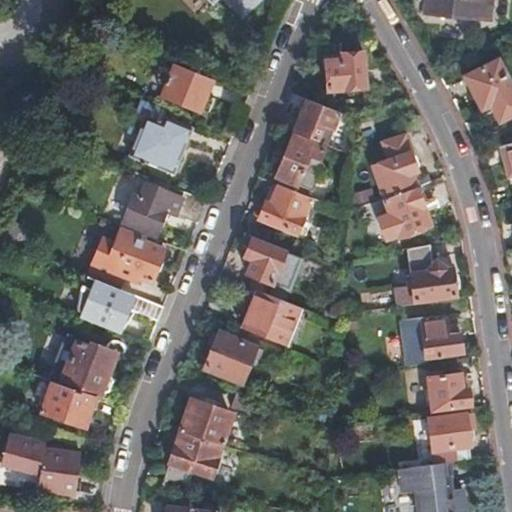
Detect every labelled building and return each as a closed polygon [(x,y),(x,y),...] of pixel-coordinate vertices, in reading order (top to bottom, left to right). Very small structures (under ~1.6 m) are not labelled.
[(228,0),(243,16),(259,0),(228,0)] [(428,0),(428,9),(491,15),(491,0),(428,0)] [(341,58),(325,59),(328,90),(369,87),(366,51),(341,53),(341,58)] [(511,94),(496,61),(463,76),(479,110),(489,105),(498,122),(511,114),(511,94)] [(205,95),(212,79),(173,63),(160,96),(199,113),(203,104),(211,107),(215,99),(205,95)] [(148,110),(151,102),(143,98),(137,115),(145,118),(146,115),(148,110)] [(295,131),(326,143),(338,111),(308,98),(295,131)] [(168,118),(171,110),(151,102),(148,110),(168,118)] [(148,110),(146,115),(165,123),(168,118),(148,110)] [(0,112),(0,195),(28,124),(0,112)] [(146,115),(145,118),(129,155),(175,174),(193,129),(168,118),(165,123),(146,115)] [(291,136),(276,174),(297,183),(307,157),(318,162),(323,149),(291,136)] [(381,198),(416,186),(412,173),(415,172),(407,152),(402,137),(363,151),(381,198)] [(511,141),(498,145),(504,167),(511,166),(511,168),(511,141)] [(415,155),(407,152),(415,172),(419,164),(415,155)] [(197,222),(206,201),(169,185),(167,192),(146,183),(139,199),(132,196),(122,219),(155,234),(165,209),(197,222)] [(296,233),(311,197),(278,183),(269,203),(265,201),(258,217),(296,233)] [(418,192),(416,186),(381,198),(397,240),(435,227),(430,214),(425,215),(419,217),(416,207),(422,206),(425,200),(421,191),(418,192)] [(425,215),(422,206),(416,207),(419,217),(425,215)] [(132,230),(120,224),(114,240),(102,236),(92,260),(117,269),(115,274),(122,277),(132,281),(135,274),(141,276),(153,281),(166,252),(139,240),(141,233),(132,230)] [(252,236),(245,254),(253,257),(249,266),(247,271),(288,289),(302,257),(252,236)] [(395,306),(410,304),(410,300),(454,295),(453,288),(457,285),(456,276),(451,274),(450,268),(444,269),(432,259),(425,268),(422,249),(402,252),(406,287),(392,288),(395,306)] [(253,257),(245,254),(240,263),(249,266),(253,257)] [(117,269),(92,260),(87,274),(93,276),(97,277),(100,279),(109,283),(114,284),(118,286),(122,277),(115,274),(117,269)] [(87,314),(100,279),(97,277),(93,276),(90,285),(86,284),(82,311),(87,314)] [(85,319),(120,333),(131,307),(136,294),(134,293),(118,286),(114,284),(109,283),(100,279),(87,314),(85,319)] [(284,345),(301,307),(258,289),(242,326),(284,345)] [(164,305),(136,294),(131,307),(159,319),(164,305)] [(404,366),(422,363),(422,358),(460,354),(457,335),(446,336),(444,327),(444,320),(416,323),(417,326),(417,329),(399,332),(404,366)] [(456,326),(444,327),(446,336),(457,335),(456,326)] [(241,383),(251,361),(254,354),(257,356),(261,349),(219,332),(204,366),(241,383)] [(48,375),(96,392),(101,377),(111,351),(90,344),(89,346),(61,337),(48,375)] [(459,374),(426,378),(430,411),(468,406),(468,404),(471,401),(470,396),(467,395),(466,392),(461,392),(459,374)] [(101,377),(96,392),(105,390),(108,384),(101,377)] [(94,396),(94,395),(50,379),(40,409),(84,425),(90,408),(94,396)] [(255,418),(263,399),(238,389),(231,408),(255,418)] [(94,396),(90,408),(98,408),(100,405),(100,402),(94,396)] [(180,429),(220,442),(229,420),(218,415),(220,407),(190,396),(180,429)] [(471,414),(464,415),(467,431),(474,430),(471,414)] [(452,461),(468,459),(466,448),(469,447),(467,431),(464,415),(426,419),(429,452),(438,451),(440,462),(447,462),(452,461)] [(164,485),(193,490),(199,470),(210,474),(220,442),(180,429),(164,485)] [(0,473),(38,480),(43,445),(0,438),(0,473)] [(43,445),(38,480),(37,487),(74,493),(79,453),(43,445)] [(449,476),(447,462),(440,462),(398,468),(400,492),(414,490),(417,511),(464,511),(462,489),(451,491),(449,476)]
